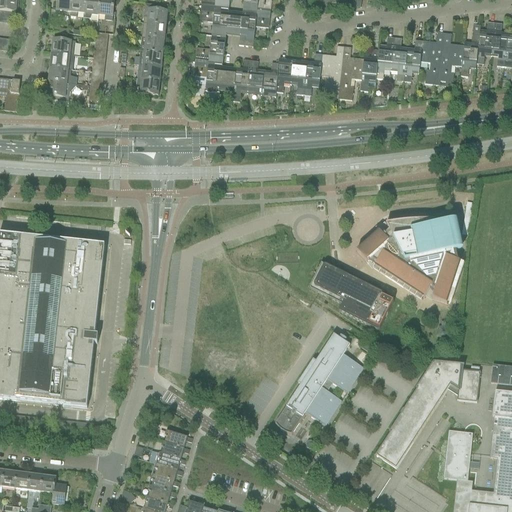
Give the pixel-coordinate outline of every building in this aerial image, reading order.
[(0,0),(0,11),(2,12),(8,13),(14,13),(16,13),(16,12),(16,8),(17,8),(18,0),(0,0)] [(64,13),(70,14),(72,0),(57,0),(57,11),(56,11),(56,16),(62,17),(64,13)] [(78,14),(84,15),(86,0),(72,0),(70,14),(70,18),(76,19),(78,14)] [(86,0),(84,15),(84,19),(90,20),(91,22),(98,23),(99,17),(100,0),(86,0)] [(100,0),(99,17),(105,17),(106,22),(112,23),(114,0),(113,0),(114,0),(109,0),(100,0)] [(199,7),(199,8),(228,11),(229,0),(201,0),(201,8),(199,7)] [(243,0),(242,12),(270,16),(272,1),(259,0),(243,0)] [(148,19),(148,25),(166,27),(166,26),(165,26),(166,14),(167,14),(167,13),(166,13),(167,8),(160,7),(160,8),(145,6),(144,17),(148,19)] [(232,38),(235,14),(228,13),(228,11),(199,8),(201,9),(199,22),(213,24),(211,37),(225,39),(225,37),(232,38)] [(235,14),(232,38),(239,39),(239,47),(253,48),(255,28),(268,30),(270,16),(242,12),(242,15),(235,14)] [(147,33),(146,39),(164,41),(164,40),(163,40),(165,28),(166,27),(148,25),(143,25),(142,31),(147,33)] [(477,56),(476,65),(484,66),(485,58),(491,58),(491,56),(495,25),(487,25),(486,33),(480,32),(479,35),(479,38),(477,56)] [(491,56),(491,58),(498,59),(497,68),(504,69),(506,56),(508,36),(501,35),(502,26),(495,25),(491,56)] [(462,69),(461,78),(468,78),(469,70),(476,71),(476,65),(477,56),(479,38),(479,35),(480,32),(480,28),(473,27),(471,46),(465,45),(464,45),(464,48),(463,56),(462,69)] [(421,56),(420,64),(430,65),(429,72),(426,72),(425,86),(439,87),(442,56),(445,36),(437,35),(436,45),(436,48),(432,48),(433,44),(422,43),(421,56)] [(442,56),(439,87),(452,89),(454,75),(451,75),(452,67),(462,69),(463,56),(464,48),(453,47),(453,50),(449,50),(450,46),(451,36),(445,36),(442,56)] [(193,63),(222,67),(225,39),(211,37),(210,51),(196,50),(195,63),(193,63)] [(145,47),(145,53),(162,55),(163,54),(162,54),(163,42),(164,42),(164,41),(146,39),(142,39),(141,45),(145,47)] [(386,48),(379,48),(379,52),(376,80),(383,81),(384,72),(391,73),(395,40),(387,39),(386,48)] [(393,56),(391,73),(397,74),(396,83),(404,84),(408,50),(400,49),(401,41),(395,40),(393,56)] [(52,55),(70,57),(74,57),(76,43),(64,42),(54,41),(53,42),(54,42),(53,55),(52,55)] [(414,51),(408,50),(404,84),(411,84),(412,75),(419,76),(420,64),(422,43),(415,42),(414,51)] [(322,57),(320,78),(330,79),(329,86),(326,86),(325,99),(338,101),(343,56),(344,49),(337,48),(335,62),(332,61),(333,58),(322,57)] [(343,56),(338,101),(352,102),(354,88),(354,81),(361,82),(364,62),(353,60),(352,64),(349,63),(351,50),(344,49),(343,56)] [(361,82),(360,93),(368,93),(368,88),(375,88),(375,86),(376,80),(378,56),(379,52),(372,52),(370,63),(364,62),(365,60),(364,60),(364,62),(361,82)] [(144,61),(143,67),(161,69),(161,68),(160,68),(162,56),(162,55),(145,53),(144,53),(140,53),(139,59),(144,61)] [(50,68),(50,69),(68,71),(71,71),(72,71),(73,65),(74,57),(70,57),(52,55),(52,56),(51,68),(50,68)] [(307,64),(303,97),(311,98),(312,89),(319,90),(320,78),(322,57),(315,56),(314,64),(307,64)] [(278,66),(275,94),(276,94),(283,95),(284,86),(290,87),(293,62),(280,61),(279,61),(278,66)] [(229,69),(226,94),(233,94),(233,95),(234,95),(233,103),(240,104),(241,95),(247,96),(251,63),(244,62),(243,70),(236,70),(229,69)] [(293,62),(290,87),(297,88),(296,96),(303,97),(307,64),(293,62)] [(193,63),(193,64),(195,64),(193,78),(206,79),(205,93),(219,95),(219,93),(226,94),(229,69),(222,69),(222,67),(193,63)] [(258,63),(251,63),(247,96),(261,98),(264,73),(257,72),(258,63)] [(264,73),(261,98),(275,99),(276,99),(276,94),(275,94),(278,65),(272,65),(271,73),(264,73)] [(142,74),(141,81),(160,83),(160,82),(159,82),(160,70),(161,70),(161,69),(143,67),(138,67),(138,73),(142,74)] [(49,82),(49,83),(66,85),(71,85),(76,86),(77,81),(77,80),(70,78),(71,73),(71,72),(71,71),(68,71),(50,69),(50,70),(51,70),(49,82)] [(0,80),(0,96),(7,97),(5,113),(17,114),(20,82),(0,80)] [(160,83),(141,81),(141,88),(136,88),(135,95),(141,96),(141,95),(158,97),(158,96),(157,96),(159,83),(159,84),(160,83)] [(47,96),(47,97),(50,97),(49,107),(68,109),(69,100),(70,93),(76,86),(71,85),(66,85),(49,83),(49,84),(48,96),(47,96)] [(101,101),(89,99),(88,111),(100,112),(101,101)] [(205,103),(200,107),(204,112),(209,108),(205,103)] [(473,204),(467,203),(461,235),(467,236),(473,204)] [(356,253),(366,264),(369,262),(375,267),(374,268),(423,300),(427,295),(433,297),(432,301),(446,306),(460,264),(458,263),(455,253),(456,253),(450,223),(441,222),(432,222),(423,222),(410,223),(398,224),(386,226),(386,229),(380,235),(378,233),(356,253)] [(0,400),(87,410),(93,351),(91,351),(91,345),(97,345),(98,337),(95,337),(105,247),(0,235),(0,400)] [(309,287),(309,288),(310,289),(310,290),(311,290),(311,291),(342,306),(338,313),(355,321),(376,332),(377,332),(378,332),(379,331),(380,330),(393,303),(393,302),(393,301),(393,300),(392,299),(342,275),(332,269),(321,264),(310,287),(309,287)] [(244,322),(263,317),(253,275),(233,280),(244,322)] [(314,314),(273,315),(273,330),(315,328),(314,314)] [(438,328),(436,336),(443,340),(449,335),(446,328),(438,328)] [(264,333),(248,334),(250,373),(266,372),(264,333)] [(340,339),(339,339),(339,340),(333,336),(315,364),(312,362),(297,385),(300,387),(275,425),(275,426),(276,427),(278,429),(279,430),(280,431),(282,432),(284,433),(285,434),(287,435),(289,435),(291,436),(305,415),(325,428),(341,403),(325,392),(330,384),(346,395),(363,370),(343,357),(350,347),(344,343),(345,343),(344,342),(340,339)] [(288,338),(268,375),(282,383),(303,346),(288,338)] [(359,349),(373,358),(376,353),(362,344),(359,349)] [(451,393),(454,366),(433,363),(416,390),(416,391),(417,390),(417,391),(389,434),(390,434),(391,434),(374,459),(375,460),(376,457),(396,470),(448,391),(451,393)] [(464,367),(454,366),(451,393),(457,397),(457,402),(477,404),(480,373),(461,371),(462,367),(464,367)] [(493,368),(491,385),(511,387),(511,369),(493,367),(493,368)] [(511,511),(511,394),(495,393),(492,418),(494,418),(489,459),(497,460),(493,495),(471,492),(472,483),(467,483),(473,435),(449,432),(443,480),(457,481),(453,511),(511,511)] [(0,419),(98,430),(99,426),(0,414),(0,419)] [(166,439),(165,444),(184,450),(186,445),(184,444),(184,442),(192,445),(193,440),(166,432),(166,433),(167,433),(166,439)] [(140,437),(138,443),(144,445),(146,439),(140,437)] [(307,443),(305,446),(306,449),(309,451),(313,450),(315,447),(314,444),(311,442),(307,443)] [(163,450),(161,455),(181,461),(182,456),(180,455),(181,453),(188,455),(190,451),(184,450),(165,444),(163,443),(163,444),(164,444),(162,450),(163,450)] [(136,448),(134,457),(138,458),(141,459),(143,450),(141,449),(136,448)] [(159,454),(155,465),(177,472),(179,467),(177,466),(178,464),(185,466),(186,462),(181,461),(161,455),(159,454)] [(155,465),(152,476),(174,483),(175,478),(174,477),(174,475),(182,478),(183,473),(177,472),(155,465)] [(2,489),(15,491),(17,474),(4,472),(2,489)] [(15,491),(28,492),(30,476),(17,474),(15,491)] [(28,492),(40,494),(43,477),(30,476),(28,492)] [(149,487),(171,494),(172,489),(170,488),(171,486),(178,489),(180,484),(174,483),(152,476),(149,487)] [(43,477),(40,494),(52,495),(51,505),(63,507),(66,487),(55,486),(56,479),(43,477)] [(150,494),(148,499),(167,505),(169,500),(167,499),(168,497),(175,500),(176,496),(171,494),(149,487),(149,488),(151,489),(149,494),(150,494)] [(123,493),(120,501),(126,503),(129,495),(123,493)] [(146,505),(145,510),(150,511),(165,511),(166,511),(164,510),(164,508),(172,511),(173,507),(167,505),(148,499),(146,499),(148,500),(146,505)] [(178,511),(202,511),(203,510),(204,506),(203,508),(198,506),(198,504),(197,506),(190,504),(188,503),(187,509),(180,507),(178,511)]
